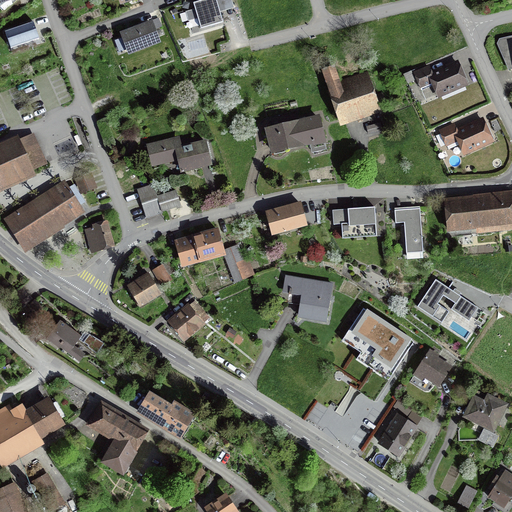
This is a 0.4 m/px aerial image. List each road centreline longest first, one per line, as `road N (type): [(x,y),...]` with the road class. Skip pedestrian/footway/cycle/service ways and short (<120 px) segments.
road 1 (secondary): [(418,511),(80,301)]
road 2 (residential): [(511,177),(457,189),(274,198),(130,241)]
road 3 (residential): [(0,312),(53,365),(207,460),(270,511)]
road 4 (residential): [(65,42),(130,241)]
road 5 (residential): [(425,0),(265,40)]
